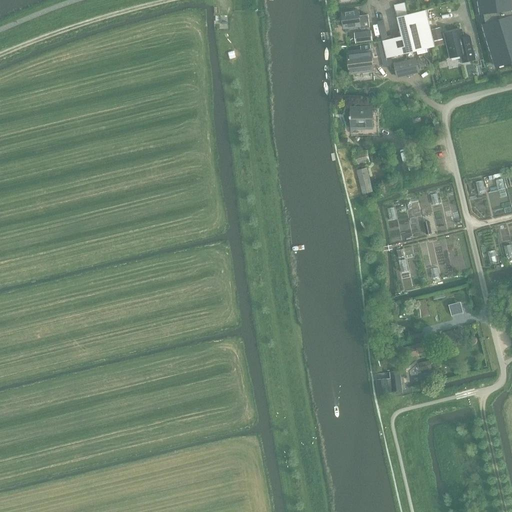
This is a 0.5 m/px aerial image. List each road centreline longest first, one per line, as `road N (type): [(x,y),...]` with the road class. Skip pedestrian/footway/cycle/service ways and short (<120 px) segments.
road 1 (unclassified): [(488,389),(504,375),(447,115),(456,104),(511,89)]
road 2 (track): [(184,0),(0,59)]
road 3 (track): [(134,0),(24,32),(0,31)]
